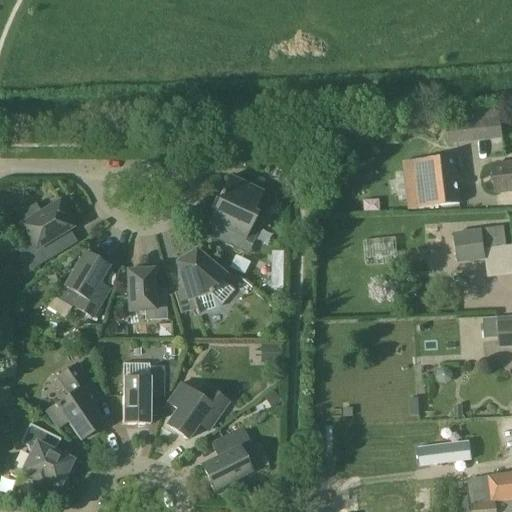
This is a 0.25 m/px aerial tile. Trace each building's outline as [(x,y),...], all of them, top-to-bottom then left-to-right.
[(446,143),(485,142),(484,117),(445,118),(446,143)] [(410,211),(461,205),(455,157),(405,163),(410,211)] [(496,195),(511,192),(511,163),(493,166),(496,195)] [(236,180),(229,177),(211,215),(210,215),(208,218),(209,219),(207,224),(230,234),(225,245),(247,256),(263,223),(259,221),(271,197),(250,187),(252,184),(238,177),(236,180)] [(54,239),(72,229),(66,219),(68,217),(59,202),(40,214),(35,206),(17,217),(22,225),(20,226),(30,243),(18,250),(31,270),(61,251),(54,239)] [(511,245),(484,249),(481,229),(454,232),(458,264),(485,260),(488,278),(511,274),(511,245)] [(395,235),(368,238),(369,262),(397,260),(395,235)] [(219,309),(234,292),(230,288),(237,280),(220,265),(216,270),(196,253),(195,251),(175,264),(176,265),(184,291),(174,294),(180,315),(196,311),(197,316),(219,309)] [(64,288),(79,297),(73,308),(92,319),(109,289),(99,283),(108,268),(84,253),(64,288)] [(165,296),(153,297),(152,271),(146,271),(143,268),(136,269),(133,272),(127,272),(129,313),(144,312),(145,321),(167,320),(165,296)] [(500,349),(511,348),(511,321),(498,323),(500,349)] [(80,442),(103,426),(91,408),(101,402),(76,365),(56,379),(68,397),(45,413),(57,430),(67,423),(80,442)] [(164,368),(149,368),(149,379),(122,379),(122,426),(150,426),(150,417),(156,417),(156,398),(163,398),(164,368)] [(198,425),(208,432),(228,403),(206,388),(199,398),(180,385),(167,404),(177,411),(166,427),(187,441),(198,425)] [(65,478),(64,477),(72,462),(54,453),(60,440),(29,425),(20,444),(26,448),(29,457),(21,473),(28,476),(26,480),(42,489),(45,484),(57,491),(59,487),(60,487),(62,487),(63,487),(64,486),(65,485),(65,484),(66,483),(66,482),(66,480),(66,479),(65,478)] [(243,458),(253,453),(241,429),(215,442),(222,457),(200,467),(213,492),(250,474),(243,458)] [(469,443),(417,449),(419,467),(471,461),(469,443)] [(511,474),(474,479),(478,505),(472,506),(472,511),(511,511),(511,508),(511,501),(511,500),(511,474)]
